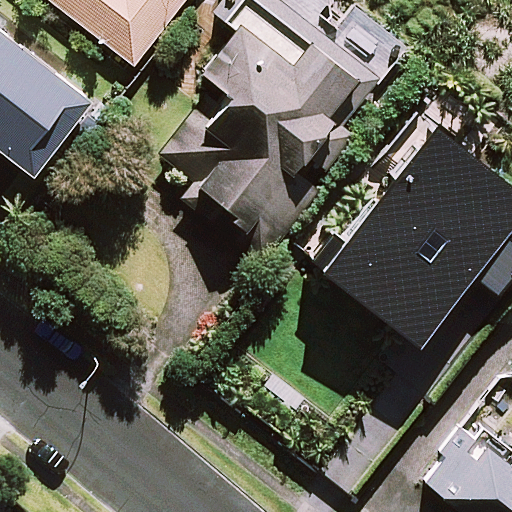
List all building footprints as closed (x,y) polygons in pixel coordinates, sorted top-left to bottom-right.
[(57,0),(134,59),(179,0),(57,0)] [(157,146),(172,158),(165,166),(185,182),(178,191),(258,253),(354,129),(344,121),(378,76),(312,25),(318,17),(296,0),(209,0),(208,2),(233,22),(206,57),(234,79),(213,106),(198,94),(157,146)] [(91,90),(0,18),(0,134),(34,161),(91,90)] [(189,86),(149,55),(131,78),(171,109),(189,86)] [(409,227),(443,253),(449,246),(468,261),(474,253),(505,276),(511,266),(511,205),(427,141),(394,184),(388,180),(384,176),(381,177),(377,178),(374,179),(371,180),(368,182),(366,185),(364,187),(362,190),(360,193),(359,195),(358,199),(357,202),(356,205),(356,209),(357,212),(345,227),(353,233),(340,251),(369,273),(365,277),(392,297),(407,278),(409,275),(386,257),(409,227)] [(473,423),(430,474),(474,511),(511,511),(511,450),(509,454),(473,423)]
